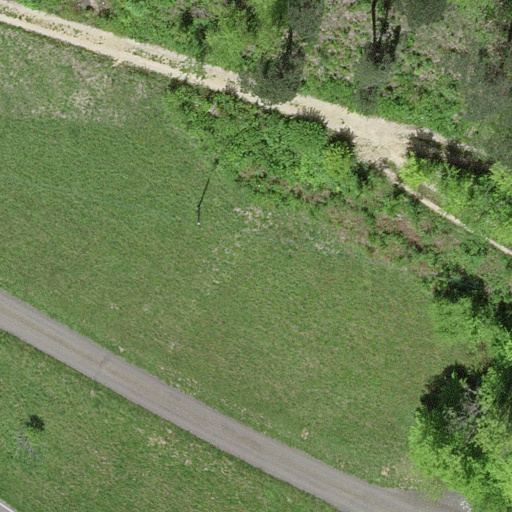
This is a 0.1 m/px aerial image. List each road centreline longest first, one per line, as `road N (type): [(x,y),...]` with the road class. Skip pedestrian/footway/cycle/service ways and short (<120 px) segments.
road 1 (track): [(0,13),(511,166)]
road 2 (unclassified): [(396,511),(196,424),(0,312)]
road 3 (track): [(364,122),(396,171),(511,243)]
